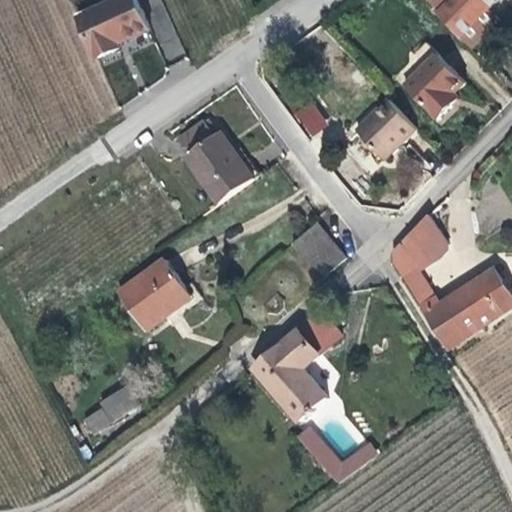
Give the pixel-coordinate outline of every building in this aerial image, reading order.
[(130,7),(127,0),(94,0),(73,7),(88,51),(111,43),(110,37),(143,26),(136,5),(130,7)] [(143,0),(169,59),(183,53),(160,0),(143,0)] [(452,0),(442,0),(431,12),(436,17),(453,1),(452,0)] [(454,0),(453,1),(436,17),(457,40),(471,26),(479,34),(494,21),(486,12),(498,0),(454,0)] [(440,123),(454,110),(449,104),(458,97),(467,88),(438,56),(406,86),(440,123)] [(325,126),(300,94),(286,105),(311,137),(325,126)] [(449,104),(454,110),(462,102),(458,97),(449,104)] [(416,131),(390,103),(356,133),(382,162),(416,131)] [(211,136),(216,131),(206,117),(201,121),(211,136)] [(213,202),(249,177),(216,131),(211,136),(201,121),(177,138),(186,151),(181,155),(213,202)] [(448,249),(428,219),(391,255),(391,266),(406,289),(415,281),(410,273),(415,269),(418,273),(435,260),(448,249)] [(346,257),(317,223),(291,246),(321,279),(346,257)] [(187,295),(161,258),(116,290),(142,327),(187,295)] [(415,281),(406,289),(413,301),(424,294),(433,307),(439,303),(418,273),(415,269),(410,273),(415,281)] [(475,318),(511,294),(511,292),(499,271),(455,298),(456,300),(445,306),(444,305),(441,307),(439,303),(433,307),(424,294),(413,301),(446,350),(480,328),(482,327),(475,318)] [(511,294),(475,318),(482,327),(480,328),(482,331),(511,311),(511,294)] [(284,303),(276,297),(262,309),(268,316),(277,318),(284,312),(284,303)] [(456,300),(455,298),(444,305),(445,306),(456,300)] [(340,340),(321,315),(254,370),(300,426),(328,402),(302,371),(340,340)] [(112,429),(138,410),(126,392),(99,410),(112,429)] [(300,439),(338,488),(363,469),(355,458),(343,467),(312,430),(300,439)] [(363,469),(377,458),(369,447),(355,458),(363,469)]
